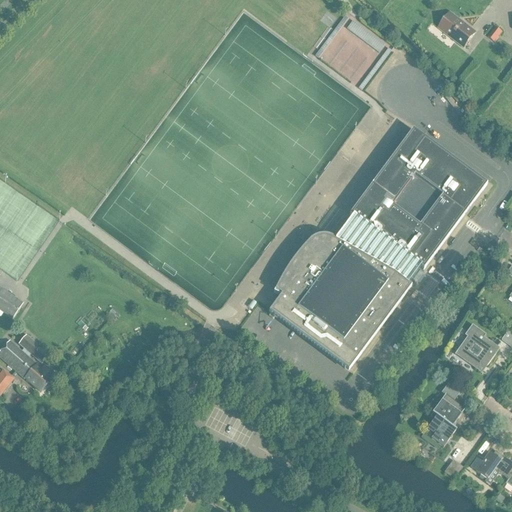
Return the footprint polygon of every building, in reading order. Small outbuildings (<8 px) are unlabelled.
[(438,30),(463,49),(476,34),(450,14),(447,18),(445,18),(443,20),(442,22),(442,24),(443,24),(438,30)] [(495,28),(487,39),(495,44),(503,33),(495,28)] [(280,297),(270,311),(350,370),(356,362),(411,288),(408,286),(420,270),(423,272),(486,186),(412,131),(349,217),(352,219),(335,241),(330,239),(324,237),(317,238),(312,241),(311,241),(310,242),(309,243),(295,258),(284,275),(278,285),(274,292),(280,297)] [(22,305),(0,289),(0,311),(12,320),(22,305)] [(484,338),(485,336),(471,326),(464,336),(466,338),(455,354),(480,372),(485,366),(486,367),(499,349),(484,338)] [(511,334),(507,332),(500,342),(511,350),(511,334)] [(0,352),(0,359),(24,381),(25,380),(40,394),(55,378),(48,371),(45,374),(28,359),(30,356),(41,365),(49,357),(26,337),(19,346),(24,350),(21,353),(9,343),(0,352)] [(3,372),(0,375),(0,397),(14,380),(3,372)] [(444,397),(432,414),(436,417),(451,428),(452,428),(464,410),(453,402),(461,392),(449,383),(440,394),(444,397)] [(423,435),(420,438),(437,451),(440,447),(443,449),(456,431),(452,428),(451,428),(436,417),(423,435)] [(479,458),(471,469),(487,481),(494,471),(507,480),(511,473),(511,464),(495,452),(492,456),(489,454),(484,462),(479,458)] [(462,469),(452,462),(444,474),(453,481),(462,469)]
